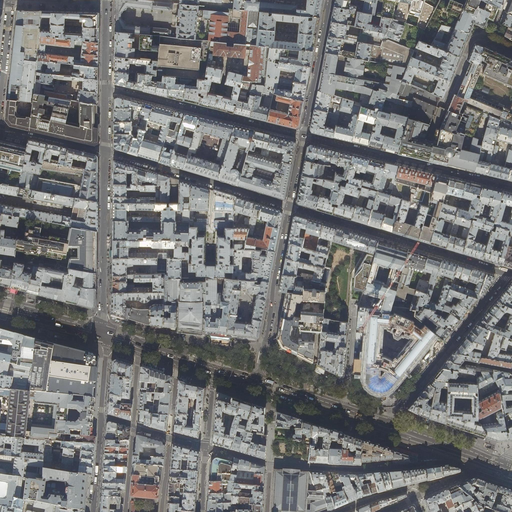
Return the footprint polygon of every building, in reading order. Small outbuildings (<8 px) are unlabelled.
[(142,0),(114,0),(115,9),(116,9),(116,11),(115,11),(115,13),(116,13),(116,15),(116,17),(115,16),(115,18),(115,20),(115,27),(115,32),(133,33),(140,34),(152,35),(156,36),(160,36),(170,37),(171,31),(168,31),(168,30),(151,28),(151,27),(146,27),(126,25),(125,23),(125,22),(123,21),(122,20),(121,19),(122,18),(122,17),(121,17),(121,16),(121,15),(121,13),(122,13),(123,12),(122,12),(122,11),(124,10),(126,9),(126,8),(128,6),(148,8),(153,9),(153,8),(170,10),(170,9),(173,9),(174,3),(142,0)] [(179,0),(180,4),(198,5),(199,0),(222,2),(221,0),(233,0),(233,9),(244,10),(245,0),(179,0)] [(322,0),(245,0),(244,10),(248,10),(319,17),(322,4),(322,0)] [(391,18),(394,19),(400,1),(392,0),(334,0),(333,6),(375,15),(381,16),(391,18)] [(424,2),(424,0),(392,0),(400,1),(394,19),(398,20),(406,23),(408,13),(420,17),(417,27),(424,29),(435,9),(436,8),(424,2)] [(424,29),(422,33),(434,40),(441,25),(459,29),(469,33),(471,27),(473,23),(484,27),(488,18),(493,20),(495,15),(498,7),(484,1),(481,0),(449,0),(445,11),(448,13),(448,14),(449,17),(450,17),(447,23),(437,19),(441,11),(435,9),(424,29)] [(198,5),(180,4),(180,9),(179,9),(179,15),(177,15),(176,26),(177,26),(177,33),(178,33),(177,38),(196,40),(197,33),(196,33),(197,29),(197,28),(197,27),(197,19),(198,19),(198,17),(203,18),(203,17),(204,10),(199,9),(199,5),(198,5)] [(375,15),(333,6),(332,14),(331,21),(349,25),(361,27),(385,33),(391,18),(381,16),(379,25),(370,24),(370,20),(374,20),(375,15)] [(229,12),(204,10),(203,17),(206,17),(206,20),(211,20),(209,41),(211,41),(242,44),(245,45),(246,39),(247,27),(248,10),(244,10),(233,9),(232,16),(241,17),(240,33),(228,31),(229,12)] [(38,60),(40,36),(41,30),(41,24),(39,24),(40,11),(30,11),(17,10),(13,52),(8,99),(19,100),(20,100),(33,102),(34,95),(35,81),(36,78),(36,74),(36,72),(38,60)] [(317,27),(319,17),(248,10),(247,27),(274,30),(275,20),(299,22),(298,32),(316,34),(317,27)] [(51,17),(50,24),(64,25),(65,17),(80,18),(80,21),(83,21),(83,26),(99,27),(99,21),(99,12),(50,11),(42,11),(42,16),(51,17)] [(511,15),(504,12),(500,22),(508,26),(511,28),(511,15)] [(349,25),(331,21),(329,28),(328,36),(365,43),(367,34),(380,37),(381,38),(382,39),(382,40),(382,42),(382,41),(386,40),(388,37),(398,40),(404,25),(398,22),(398,20),(394,19),(391,18),(385,33),(361,27),(359,36),(348,34),(348,35),(345,34),(346,29),(349,30),(349,25)] [(64,25),(50,24),(50,31),(41,30),(40,36),(55,37),(55,35),(59,35),(59,38),(85,41),(85,38),(89,38),(89,41),(98,42),(98,35),(99,27),(83,26),(82,34),(64,33),(64,25)] [(469,33),(459,29),(441,25),(434,40),(431,46),(459,57),(465,42),(469,33)] [(273,40),(274,30),(247,27),(246,39),(245,45),(266,46),(313,51),(314,42),(316,34),(298,32),(297,42),(273,40)] [(132,38),(133,33),(115,32),(115,39),(115,46),(132,48),(132,40),(134,40),(134,38),(132,38)] [(151,44),(152,35),(140,34),(139,49),(158,51),(160,36),(156,36),(155,45),(151,44)] [(59,38),(55,37),(40,36),(38,60),(61,62),(71,63),(98,66),(98,52),(98,42),(89,41),(85,41),(59,38)] [(207,63),(211,41),(209,41),(196,40),(177,38),(170,37),(160,36),(158,51),(158,60),(156,75),(157,75),(168,76),(185,78),(194,78),(197,79),(205,79),(207,63)] [(365,43),(328,36),(326,44),(325,52),(337,55),(347,57),(364,60),(389,65),(407,68),(409,64),(413,52),(413,51),(414,50),(400,44),(388,40),(386,40),(382,41),(382,42),(380,46),(365,43)] [(231,98),(217,94),(213,108),(217,108),(226,111),(233,113),(238,96),(239,90),(241,83),(258,85),(262,85),(263,76),(265,60),(266,46),(245,45),(242,44),(211,41),(207,63),(215,66),(216,62),(212,61),(213,54),(245,57),(245,53),(250,53),(248,76),(243,76),(243,75),(239,74),(240,71),(234,69),(233,72),(228,71),(225,84),(234,86),(231,98)] [(431,46),(419,41),(414,50),(413,51),(413,52),(409,64),(449,80),(453,71),(459,57),(431,46)] [(468,61),(470,62),(482,66),(483,64),(480,63),(479,61),(480,60),(483,61),(482,62),(483,62),(485,58),(480,55),(484,47),(479,45),(475,44),(474,46),(470,54),(468,61)] [(134,48),(132,48),(115,46),(115,51),(114,56),(133,58),(134,48)] [(265,60),(310,66),(311,59),(313,51),(266,46),(265,60)] [(510,58),(484,47),(480,55),(485,58),(483,62),(483,64),(482,66),(479,72),(480,73),(511,86),(511,69),(506,67),(510,58)] [(337,60),(337,55),(325,52),(323,63),(321,72),(334,74),(335,69),(337,60)] [(141,59),(133,58),(114,56),(114,63),(114,71),(129,72),(130,63),(136,63),(136,64),(137,65),(145,65),(144,74),(145,74),(156,75),(158,60),(150,60),(141,59)] [(345,71),(344,76),(361,80),(362,75),(363,75),(364,72),(369,73),(370,70),(364,68),(365,65),(363,65),(364,60),(347,57),(346,62),(344,71),(345,71)] [(59,74),(61,62),(38,60),(36,72),(42,72),(43,63),(47,63),(48,64),(48,69),(46,69),(46,73),(59,74)] [(308,76),(310,66),(265,60),(263,76),(278,78),(281,67),(296,70),(294,81),(306,84),(308,76)] [(482,66),(470,62),(466,72),(461,86),(457,95),(468,100),(470,94),(472,91),(473,87),(474,85),(479,72),(482,66)] [(98,72),(98,66),(71,63),(71,67),(74,67),(74,68),(78,69),(78,68),(80,68),(80,69),(80,72),(78,73),(72,72),(72,76),(98,79),(98,72)] [(223,67),(215,66),(207,63),(205,79),(198,104),(206,106),(213,108),(217,94),(208,92),(211,80),(220,82),(223,67)] [(449,80),(409,64),(407,68),(405,73),(402,80),(425,90),(427,86),(411,80),(414,73),(432,80),(428,91),(440,97),(442,98),(445,90),(449,80)] [(384,84),(361,80),(374,87),(397,94),(402,80),(395,79),(396,74),(402,75),(402,72),(405,73),(407,68),(389,65),(384,84)] [(130,72),(129,72),(114,71),(114,77),(114,83),(115,83),(130,87),(143,90),(145,74),(144,74),(136,73),(135,82),(130,82),(130,81),(129,81),(128,81),(129,74),(130,74),(130,72)] [(46,73),(42,72),(36,72),(36,74),(41,74),(40,79),(36,78),(35,81),(54,85),(55,77),(57,77),(57,78),(79,80),(83,80),(83,86),(77,85),(77,89),(98,93),(98,85),(98,79),(72,76),(59,74),(46,73)] [(318,90),(334,95),(335,90),(331,89),(333,77),(348,80),(346,90),(362,93),(361,94),(359,103),(361,103),(368,106),(374,87),(361,80),(344,76),(334,74),(321,72),(318,90)] [(157,75),(156,75),(145,74),(143,90),(148,92),(155,93),(156,81),(151,81),(152,78),(157,79),(157,78),(157,75)] [(167,96),(168,76),(157,75),(157,78),(162,78),(162,81),(156,81),(155,93),(160,94),(167,96)] [(167,96),(174,98),(183,100),(185,78),(168,76),(167,96)] [(262,85),(267,89),(268,86),(270,87),(269,90),(273,93),(303,101),(305,93),(306,84),(294,81),(278,78),(263,76),(262,85)] [(194,80),(194,78),(185,78),(183,100),(190,102),(198,104),(205,79),(197,79),(196,86),(187,85),(187,83),(193,80),(194,80)] [(425,90),(402,80),(397,94),(395,98),(412,102),(397,153),(405,155),(411,156),(417,158),(424,159),(439,163),(462,168),(474,171),(477,161),(475,160),(475,157),(478,158),(481,146),(477,144),(478,139),(472,137),(456,130),(460,119),(457,118),(458,114),(448,110),(443,108),(439,106),(439,108),(436,107),(438,102),(440,97),(428,91),(425,90)] [(54,90),(54,85),(35,81),(34,95),(73,101),(80,102),(98,104),(98,98),(98,93),(77,89),(76,89),(76,90),(79,91),(77,99),(74,99),(75,95),(73,95),(62,93),(40,89),(40,86),(45,87),(44,88),(54,90)] [(250,117),(258,85),(241,83),(239,90),(250,93),(249,95),(250,95),(248,103),(239,100),(239,99),(238,99),(239,97),(238,96),(233,113),(242,115),(250,117)] [(273,93),(269,90),(267,89),(262,85),(258,85),(250,117),(258,118),(267,121),(273,93)] [(395,98),(397,94),(374,87),(368,106),(375,108),(378,109),(377,111),(368,146),(376,147),(381,149),(385,135),(380,134),(380,133),(379,133),(381,124),(383,125),(383,124),(387,125),(390,114),(381,111),(384,100),(394,102),(395,98)] [(341,103),(342,98),(334,95),(318,90),(316,99),(314,109),(327,112),(331,96),(332,96),(332,99),(337,101),(337,102),(341,103)] [(295,128),(298,126),(300,118),(303,101),(273,93),(267,121),(281,124),(295,128)] [(457,95),(454,94),(451,103),(448,110),(458,114),(462,115),(463,113),(459,112),(460,110),(463,111),(468,100),(457,95)] [(481,116),(489,118),(482,141),(483,141),(494,146),(486,174),(499,178),(508,180),(511,163),(511,110),(510,110),(504,108),(499,106),(470,94),(468,100),(463,111),(463,113),(462,115),(460,119),(456,130),(472,137),(481,116)] [(80,125),(68,123),(73,101),(34,95),(33,102),(29,129),(51,134),(63,137),(94,144),(97,142),(97,125),(98,114),(98,104),(80,102),(80,125)] [(132,109),(132,108),(132,107),(130,107),(132,100),(125,98),(117,96),(114,98),(114,113),(114,121),(130,122),(130,108),(132,109)] [(346,99),(342,98),(341,103),(340,105),(338,115),(333,137),(344,140),(351,141),(361,103),(359,103),(349,100),(348,102),(345,102),(346,99)] [(412,102),(395,98),(394,102),(393,103),(406,106),(403,116),(390,112),(390,114),(387,125),(397,128),(394,138),(385,135),(381,149),(390,151),(397,153),(412,102)] [(19,100),(8,99),(7,109),(6,114),(6,119),(10,125),(19,126),(29,129),(33,102),(20,100),(19,100)] [(142,103),(132,100),(130,107),(132,107),(132,108),(133,109),(135,109),(134,111),(133,116),(134,120),(136,118),(142,118),(144,118),(148,119),(153,105),(142,103)] [(377,111),(374,110),(375,108),(368,106),(361,103),(351,141),(360,144),(368,146),(377,111)] [(162,107),(153,105),(148,119),(137,155),(147,158),(158,161),(166,136),(174,110),(162,107)] [(334,114),(327,112),(314,109),(312,120),(310,129),(312,132),(323,134),(333,137),(338,115),(334,114)] [(177,139),(178,134),(185,113),(179,112),(174,110),(166,136),(177,139)] [(191,115),(185,113),(178,134),(184,136),(186,128),(194,131),(199,116),(191,115)] [(199,116),(194,131),(192,138),(190,147),(187,156),(183,169),(199,174),(218,179),(234,125),(216,121),(199,116)] [(137,155),(148,119),(144,118),(142,118),(138,131),(140,134),(138,138),(133,137),(130,134),(130,122),(114,121),(114,134),(114,146),(116,149),(121,150),(137,155)] [(244,127),(234,125),(218,179),(224,181),(232,183),(237,185),(248,151),(254,130),(244,127)] [(262,132),(254,130),(248,151),(253,152),(255,146),(257,146),(262,147),(261,154),(265,156),(270,134),(262,132)] [(192,138),(184,136),(178,134),(177,139),(175,146),(174,150),(169,165),(176,167),(183,169),(187,156),(176,153),(179,144),(190,147),(192,138)] [(270,134),(265,156),(268,157),(270,149),(276,150),(277,151),(278,151),(279,151),(280,151),(283,152),(282,161),(291,164),(293,152),(295,143),(293,140),(280,136),(270,134)] [(175,146),(177,139),(166,136),(158,161),(164,163),(169,165),(174,150),(170,149),(169,152),(170,152),(165,151),(167,144),(175,146)] [(26,164),(26,166),(23,165),(19,187),(25,188),(31,189),(36,190),(39,177),(41,168),(43,161),(47,143),(38,141),(28,139),(27,148),(24,163),(26,164)] [(483,141),(481,145),(481,146),(478,158),(477,161),(474,171),(481,173),(486,174),(494,146),(483,141)] [(12,145),(0,142),(0,183),(19,187),(23,165),(24,163),(27,148),(12,145)] [(43,161),(64,165),(68,148),(57,146),(47,143),(43,161)] [(306,151),(304,159),(315,162),(316,160),(315,159),(314,159),(314,158),(315,157),(317,158),(318,159),(318,161),(316,161),(316,162),(323,164),(327,148),(317,146),(310,144),(307,146),(306,151)] [(83,152),(68,148),(64,165),(71,166),(72,158),(87,161),(86,164),(82,163),(80,164),(80,166),(77,165),(77,167),(97,171),(97,168),(97,164),(97,160),(97,156),(97,155),(83,152)] [(334,150),(327,148),(323,164),(329,165),(331,165),(331,164),(330,164),(330,162),(337,163),(339,151),(334,150)] [(253,152),(248,151),(237,185),(257,191),(284,199),(285,199),(286,189),(289,176),(291,164),(282,161),(268,157),(265,156),(261,154),(253,152)] [(346,153),(339,151),(337,163),(337,164),(343,166),(342,172),(343,172),(343,174),(341,175),(335,173),(335,174),(333,181),(341,183),(342,181),(345,182),(345,179),(346,177),(353,154),(346,153)] [(360,156),(353,154),(346,177),(349,178),(348,180),(345,179),(345,182),(346,182),(347,182),(357,185),(360,186),(362,180),(353,177),(355,169),(364,172),(369,158),(360,156)] [(364,172),(362,180),(360,186),(361,187),(366,188),(366,185),(377,188),(385,162),(376,160),(369,158),(364,172)] [(315,162),(304,159),(303,167),(301,175),(313,177),(317,178),(324,179),(333,181),(335,174),(327,172),(329,165),(323,164),(316,162),(315,162)] [(114,160),(113,161),(113,172),(113,184),(127,184),(131,184),(137,184),(137,167),(120,162),(114,160)] [(64,165),(43,161),(41,168),(83,176),(81,186),(77,186),(77,185),(39,177),(36,190),(97,201),(97,186),(97,171),(77,167),(71,166),(64,165)] [(392,164),(385,162),(377,188),(376,191),(377,192),(381,193),(383,188),(386,178),(386,176),(393,178),(392,181),(390,182),(388,189),(392,190),(399,165),(392,164)] [(417,170),(399,165),(392,190),(391,194),(403,197),(402,199),(428,207),(437,175),(417,170)] [(141,168),(137,167),(137,184),(146,184),(146,170),(141,168)] [(151,171),(146,170),(146,184),(157,184),(157,173),(151,171)] [(127,184),(113,184),(113,193),(113,202),(170,203),(171,177),(167,176),(157,173),(157,184),(146,184),(137,184),(131,184),(131,186),(127,186),(127,184)] [(316,181),(312,180),(313,177),(301,175),(296,201),(298,203),(307,206),(316,209),(324,179),(317,178),(316,181)] [(442,176),(437,175),(428,207),(439,210),(449,178),(442,176)] [(179,180),(171,177),(170,203),(177,203),(179,203),(179,180)] [(457,180),(449,178),(439,210),(456,215),(458,208),(448,205),(451,194),(458,195),(457,197),(461,198),(465,182),(457,180)] [(332,213),(340,185),(341,183),(333,181),(324,179),(316,209),(324,211),(332,213)] [(184,181),(179,180),(179,203),(177,203),(177,210),(183,210),(182,212),(178,212),(178,221),(189,221),(190,203),(183,203),(183,196),(190,196),(190,183),(184,181)] [(357,185),(347,182),(346,182),(344,186),(340,185),(332,213),(341,216),(351,219),(360,190),(356,189),(357,185)] [(473,184),(465,182),(461,198),(460,199),(466,200),(467,198),(471,199),(468,211),(458,208),(456,215),(467,219),(468,217),(469,217),(470,216),(473,217),(475,210),(482,186),(473,184)] [(58,224),(71,226),(96,230),(98,231),(98,216),(97,201),(36,190),(31,189),(29,198),(73,206),(85,208),(84,212),(87,212),(86,221),(71,219),(72,217),(0,204),(0,191),(16,195),(17,195),(23,196),(24,196),(23,195),(25,188),(19,187),(0,183),(0,213),(2,213),(9,215),(12,215),(19,216),(31,219),(58,224)] [(190,183),(190,196),(190,203),(189,221),(189,227),(197,227),(202,228),(203,225),(208,225),(208,219),(197,219),(197,222),(194,222),(193,209),(208,210),(209,189),(202,187),(190,183)] [(492,188),(482,186),(475,210),(481,212),(484,203),(491,205),(488,215),(495,217),(502,191),(492,188)] [(377,192),(376,191),(366,188),(361,187),(360,190),(351,219),(359,222),(367,224),(377,192)] [(233,217),(233,196),(225,194),(215,191),(214,228),(225,228),(233,228),(233,224),(233,217)] [(511,193),(502,191),(495,217),(492,225),(495,226),(508,229),(511,230),(511,225),(511,193)] [(390,195),(381,193),(377,192),(367,224),(373,226),(380,228),(384,215),(375,212),(376,210),(385,212),(390,195)] [(392,232),(402,199),(390,195),(385,212),(384,215),(380,228),(384,229),(392,232)] [(244,199),(233,196),(233,217),(236,217),(238,212),(251,216),(255,203),(244,199)] [(405,236),(418,239),(428,207),(402,199),(392,232),(405,236)] [(177,203),(170,203),(113,202),(113,211),(112,220),(128,221),(146,221),(161,221),(177,221),(177,210),(177,203)] [(255,203),(251,216),(250,219),(247,234),(253,235),(257,218),(267,221),(262,240),(246,236),(245,239),(244,244),(242,244),(236,243),(236,239),(233,239),(233,249),(242,249),(261,250),(261,249),(274,251),(278,232),(282,214),(280,210),(268,207),(255,203)] [(429,243),(439,210),(428,207),(418,239),(423,241),(429,243)] [(429,243),(438,245),(446,248),(456,215),(439,210),(429,243)] [(488,215),(481,212),(475,210),(473,217),(472,220),(462,253),(471,256),(482,259),(486,245),(478,242),(481,231),(478,230),(479,227),(490,231),(492,225),(495,217),(488,215)] [(8,218),(9,215),(2,213),(1,224),(17,226),(19,216),(12,215),(12,218),(8,218)] [(306,229),(308,219),(302,217),(295,215),(293,216),(291,230),(288,242),(302,246),(304,238),(298,237),(300,227),(306,229)] [(454,250),(462,253),(472,220),(467,219),(456,215),(446,248),(454,250)] [(245,224),(233,224),(233,228),(233,239),(236,239),(245,239),(246,236),(247,234),(250,219),(246,218),(245,224)] [(58,224),(31,219),(30,225),(27,225),(24,240),(17,239),(15,250),(70,260),(70,262),(69,267),(83,270),(96,272),(96,266),(96,262),(96,255),(96,246),(96,239),(96,236),(96,230),(71,226),(69,235),(56,233),(58,224)] [(316,221),(308,219),(306,229),(304,238),(302,246),(316,250),(322,223),(316,221)] [(178,221),(177,221),(161,221),(161,230),(151,230),(149,230),(149,229),(148,228),(147,228),(141,228),(140,228),(140,229),(137,229),(137,230),(128,230),(128,221),(112,220),(112,230),(112,239),(122,239),(122,236),(128,236),(128,239),(161,239),(161,236),(167,236),(167,240),(175,240),(176,237),(180,237),(180,240),(189,240),(189,227),(189,221),(178,221)] [(331,244),(332,240),(336,227),(329,225),(322,223),(316,250),(328,254),(329,249),(331,244)] [(508,229),(495,226),(494,232),(490,231),(486,245),(482,259),(492,262),(502,265),(507,245),(509,235),(507,235),(508,234),(507,234),(507,233),(508,229)] [(197,227),(189,227),(189,240),(188,258),(188,278),(196,278),(201,277),(204,277),(206,277),(232,279),(233,249),(233,239),(233,228),(225,228),(224,235),(217,235),(216,262),(215,264),(212,264),(212,263),(208,263),(208,264),(206,264),(204,262),(204,235),(197,235),(197,227)] [(336,227),(332,240),(354,247),(367,251),(374,253),(377,243),(378,240),(368,237),(357,234),(336,227)] [(0,229),(0,252),(15,254),(15,250),(17,239),(4,237),(4,230),(0,229)] [(122,239),(112,239),(112,248),(112,257),(168,258),(173,258),(173,255),(168,255),(168,253),(130,252),(130,253),(128,253),(128,246),(130,245),(150,246),(152,247),(174,248),(174,258),(188,258),(189,240),(180,240),(175,240),(167,240),(161,239),(128,239),(122,239)] [(328,254),(316,250),(302,246),(288,242),(287,251),(285,257),(324,267),(325,264),(321,263),(323,259),(326,260),(328,254)] [(381,307),(380,310),(381,312),(389,313),(392,306),(394,299),(408,252),(399,250),(384,245),(377,243),(374,253),(363,290),(384,296),(381,307)] [(502,265),(511,267),(511,246),(507,245),(502,265)] [(271,267),(274,251),(261,249),(261,250),(242,249),(233,249),(232,279),(268,281),(271,267)] [(418,252),(409,249),(408,252),(394,299),(405,301),(407,292),(414,294),(416,289),(419,279),(422,269),(427,255),(418,252)] [(358,288),(363,290),(374,253),(367,251),(354,273),(353,289),(358,288)] [(434,257),(427,255),(422,269),(425,270),(431,272),(429,282),(419,279),(416,289),(426,293),(430,282),(434,283),(434,282),(436,274),(441,259),(434,257)] [(168,258),(112,257),(112,265),(112,275),(135,274),(135,272),(133,272),(133,270),(129,270),(127,270),(127,266),(133,265),(133,264),(146,264),(146,274),(164,273),(164,278),(176,278),(181,278),(188,278),(188,258),(174,258),(173,258),(168,258)] [(284,266),(282,274),(303,277),(303,279),(320,281),(325,283),(326,284),(331,269),(330,269),(324,267),(285,257),(284,266)] [(14,258),(14,262),(33,266),(45,268),(68,272),(68,268),(14,258)] [(14,262),(0,259),(0,283),(1,284),(11,287),(14,262)] [(426,293),(416,289),(414,294),(410,308),(413,308),(415,309),(418,309),(418,304),(428,307),(428,308),(435,310),(439,311),(441,312),(442,310),(442,309),(446,298),(449,288),(457,264),(449,261),(441,259),(436,274),(446,278),(445,278),(437,303),(430,302),(429,302),(429,303),(427,302),(433,285),(434,283),(430,282),(426,293)] [(31,273),(33,266),(14,262),(11,287),(18,288),(27,291),(31,273)] [(464,266),(457,264),(449,288),(463,293),(465,288),(457,285),(459,277),(468,280),(472,268),(464,266)] [(38,294),(45,268),(33,266),(31,273),(27,291),(33,292),(38,294)] [(80,286),(83,270),(69,267),(68,267),(68,268),(68,272),(65,300),(69,302),(78,304),(80,294),(78,294),(80,286)] [(65,300),(68,272),(45,268),(38,294),(51,297),(65,301),(65,300)] [(479,270),(472,268),(468,280),(466,284),(467,285),(468,283),(470,284),(471,281),(477,283),(474,291),(465,288),(463,293),(478,298),(480,295),(489,284),(494,278),(494,277),(494,275),(490,273),(479,270)] [(96,272),(83,270),(80,286),(81,286),(96,288),(96,281),(96,272)] [(164,273),(146,274),(135,274),(112,275),(111,284),(111,292),(164,291),(164,278),(164,273)] [(302,293),(303,279),(303,277),(282,274),(281,282),(279,291),(286,291),(302,293)] [(204,277),(204,281),(191,282),(191,280),(188,280),(188,282),(181,282),(181,278),(176,278),(176,298),(180,298),(180,301),(176,301),(175,327),(177,327),(178,327),(190,329),(202,330),(203,330),(205,330),(205,308),(203,308),(203,306),(205,306),(206,277),(204,277)] [(205,306),(221,306),(218,332),(226,333),(233,334),(239,334),(251,336),(258,337),(265,300),(268,281),(232,279),(206,277),(205,306)] [(164,278),(164,291),(163,299),(163,300),(167,300),(172,301),(176,301),(176,298),(176,278),(164,278)] [(325,294),(325,283),(320,281),(303,279),(302,293),(299,336),(297,354),(304,358),(313,362),(314,343),(312,342),(312,341),(309,341),(310,330),(320,331),(320,330),(321,318),(322,318),(324,295),(325,294)] [(511,280),(504,290),(496,299),(502,304),(504,305),(511,307),(511,280)] [(95,294),(96,288),(81,286),(80,286),(78,294),(80,294),(78,304),(85,305),(92,307),(95,305),(95,294)] [(478,298),(463,293),(449,288),(446,298),(450,299),(450,300),(451,295),(453,295),(461,298),(459,300),(454,298),(453,301),(457,302),(462,306),(463,305),(469,309),(473,304),(478,298)] [(124,317),(125,304),(125,298),(128,298),(129,299),(138,299),(141,302),(147,302),(147,301),(150,299),(163,299),(164,291),(111,292),(111,303),(111,305),(111,312),(113,313),(115,313),(124,317)] [(299,336),(302,293),(286,291),(285,297),(283,306),(282,311),(282,312),(279,328),(277,337),(278,339),(281,346),(283,347),(297,354),(299,336)] [(448,305),(450,299),(446,298),(442,309),(450,311),(460,320),(464,314),(469,309),(463,305),(462,306),(457,302),(454,306),(453,305),(452,306),(448,305)] [(487,311),(492,315),(493,315),(498,318),(507,321),(511,322),(511,307),(504,305),(502,307),(500,305),(502,304),(496,299),(492,305),(487,311)] [(176,301),(172,301),(172,304),(167,304),(167,300),(163,300),(163,304),(163,326),(169,327),(175,327),(176,301)] [(150,324),(149,309),(139,309),(125,304),(124,317),(128,318),(135,320),(147,324),(150,324)] [(163,326),(163,304),(157,304),(154,304),(149,307),(149,309),(150,324),(157,325),(163,326)] [(434,312),(435,310),(428,308),(428,307),(418,304),(418,309),(415,309),(414,314),(416,316),(421,321),(425,316),(437,325),(432,330),(436,334),(444,340),(447,336),(451,331),(438,320),(440,315),(441,312),(439,311),(438,315),(434,312)] [(205,306),(205,308),(205,330),(205,331),(206,331),(208,331),(218,332),(221,306),(205,306)] [(413,320),(393,312),(393,314),(389,313),(381,312),(380,310),(367,309),(367,310),(366,319),(364,346),(362,371),(362,375),(362,378),(363,382),(365,385),(367,388),(371,391),(375,392),(376,393),(378,393),(380,393),(383,393),(386,392),(390,390),(393,388),(394,387),(395,385),(404,374),(434,337),(433,337),(436,334),(432,330),(421,321),(416,316),(413,320)] [(450,311),(442,309),(442,310),(449,312),(445,317),(440,315),(438,320),(451,331),(455,326),(460,320),(450,311)] [(492,315),(487,311),(482,316),(476,324),(488,329),(504,335),(508,337),(511,338),(511,335),(511,322),(507,321),(505,328),(503,329),(496,326),(495,322),(498,318),(493,315),(492,315)] [(124,317),(115,313),(113,317),(127,322),(128,318),(124,317)] [(320,331),(317,364),(319,365),(326,368),(332,371),(336,373),(339,346),(345,346),(346,335),(347,322),(333,320),(330,319),(330,318),(322,318),(321,318),(320,330),(320,331)] [(486,335),(488,329),(476,324),(471,331),(465,337),(471,342),(472,340),(483,343),(485,337),(482,336),(483,334),(486,335)] [(0,361),(32,369),(35,339),(24,337),(24,336),(20,335),(15,333),(15,334),(10,332),(1,330),(0,329),(0,361)] [(504,335),(488,329),(486,335),(485,337),(483,343),(481,348),(480,352),(479,356),(480,356),(511,361),(511,355),(505,354),(498,353),(500,347),(504,335)] [(224,343),(225,339),(230,340),(232,337),(233,336),(233,334),(226,333),(218,332),(208,331),(208,334),(210,337),(210,342),(217,343),(224,343)] [(507,339),(508,337),(504,335),(500,347),(505,349),(507,342),(511,344),(511,338),(511,339),(510,339),(509,340),(508,339),(507,339)] [(471,342),(465,337),(459,344),(453,352),(479,356),(480,352),(470,350),(473,346),(479,348),(479,349),(480,349),(480,348),(481,348),(483,343),(472,340),(471,342)] [(31,381),(30,392),(69,396),(94,398),(95,384),(96,375),(95,358),(93,354),(90,353),(66,347),(53,344),(46,342),(35,339),(32,369),(31,381)] [(344,359),(345,346),(339,346),(336,373),(338,374),(340,375),(343,373),(344,359)] [(480,356),(479,356),(453,352),(449,357),(448,358),(454,362),(460,363),(463,359),(465,358),(472,360),(471,365),(475,366),(475,365),(476,361),(479,361),(480,356)] [(118,356),(117,360),(124,362),(132,365),(133,361),(118,356)] [(511,361),(480,356),(479,361),(476,361),(475,365),(479,366),(480,362),(511,367),(511,361)] [(459,365),(460,363),(454,362),(448,358),(446,362),(441,367),(457,370),(455,380),(459,380),(459,377),(463,377),(463,379),(465,379),(465,380),(477,381),(476,371),(474,372),(475,366),(471,365),(465,364),(464,366),(459,365)] [(112,368),(111,375),(122,379),(121,398),(121,399),(124,399),(129,400),(130,400),(130,399),(133,369),(133,365),(132,365),(124,362),(117,360),(115,360),(112,362),(112,368)] [(0,375),(31,381),(32,369),(0,361),(0,375)] [(326,368),(319,365),(316,371),(329,377),(332,371),(326,368)] [(511,372),(475,366),(474,372),(476,371),(477,381),(477,419),(483,429),(485,434),(485,436),(497,440),(507,439),(505,428),(504,423),(503,415),(500,393),(511,392),(511,372)] [(438,371),(433,376),(437,378),(447,379),(449,377),(451,377),(451,380),(455,380),(457,370),(441,367),(438,371)] [(141,368),(140,375),(139,382),(139,390),(141,390),(140,393),(147,393),(154,394),(155,384),(148,383),(150,371),(145,369),(141,368)] [(170,397),(172,377),(165,375),(162,374),(150,371),(148,383),(155,384),(154,394),(153,399),(159,400),(158,411),(158,414),(154,414),(154,411),(152,411),(151,427),(157,429),(167,432),(168,415),(170,397)] [(342,381),(344,373),(343,373),(340,375),(338,374),(336,373),(333,379),(340,382),(342,381)] [(0,389),(30,392),(31,381),(0,375),(0,389)] [(110,386),(109,395),(121,398),(122,379),(111,375),(110,386)] [(448,379),(447,379),(437,378),(433,376),(431,379),(429,382),(435,387),(433,398),(432,399),(438,400),(440,389),(440,387),(444,387),(447,387),(448,380),(448,379)] [(177,391),(175,415),(174,432),(186,435),(198,439),(201,418),(201,412),(203,412),(204,402),(205,389),(192,385),(190,384),(180,381),(178,380),(177,391)] [(455,380),(451,380),(448,380),(447,387),(447,402),(446,423),(454,425),(473,432),(485,436),(485,434),(483,429),(477,419),(477,381),(465,380),(459,380),(455,380)] [(424,388),(419,394),(422,397),(428,397),(431,397),(433,398),(435,387),(429,382),(424,388)] [(0,436),(45,441),(45,440),(64,442),(69,396),(30,392),(0,389),(0,436)] [(511,392),(500,393),(503,415),(508,413),(511,410),(511,392)] [(146,426),(151,427),(152,411),(153,399),(154,394),(147,393),(146,401),(148,401),(147,406),(146,406),(146,404),(144,403),(143,411),(139,411),(137,422),(144,424),(144,425),(146,426)] [(140,393),(139,411),(143,411),(144,403),(146,404),(146,401),(147,393),(140,393)] [(217,397),(216,401),(231,406),(232,398),(224,396),(217,393),(217,397)] [(411,405),(408,408),(412,411),(417,413),(419,394),(411,405)] [(427,399),(428,397),(422,397),(419,394),(417,413),(421,415),(422,415),(429,417),(432,402),(430,402),(430,404),(429,403),(428,403),(428,402),(430,400),(429,399),(427,399)] [(130,421),(131,421),(133,399),(130,399),(130,400),(129,400),(131,403),(131,405),(126,405),(126,403),(124,403),(124,399),(121,399),(121,398),(109,395),(108,401),(108,410),(107,414),(115,417),(124,420),(130,421)] [(94,398),(69,396),(64,442),(70,443),(71,435),(91,437),(92,419),(94,398)] [(216,408),(214,426),(213,445),(222,447),(231,450),(235,437),(237,432),(239,424),(240,421),(248,423),(253,405),(248,403),(239,400),(232,398),(231,406),(216,401),(216,408)] [(447,402),(438,400),(432,399),(432,402),(429,417),(432,418),(436,419),(446,423),(447,402)] [(254,406),(253,405),(248,423),(247,426),(245,432),(252,434),(257,434),(263,435),(264,423),(265,409),(254,406)] [(412,411),(408,408),(406,412),(420,418),(421,415),(417,413),(412,411)] [(511,410),(508,413),(503,415),(504,423),(505,428),(511,424),(511,410)] [(294,429),(295,430),(302,430),(302,424),(303,421),(302,421),(293,418),(289,417),(276,413),(276,416),(276,421),(275,428),(290,429),(290,428),(289,427),(290,425),(294,426),(294,429)] [(304,437),(311,437),(312,424),(304,422),(303,421),(302,424),(302,430),(295,430),(295,436),(293,436),(293,441),(297,441),(304,442),(304,437)] [(106,429),(106,433),(116,433),(117,425),(117,424),(114,424),(109,422),(107,424),(106,429)] [(234,451),(239,452),(245,432),(247,426),(239,424),(237,432),(241,433),(239,438),(235,437),(231,450),(234,451)] [(312,464),(315,464),(316,453),(314,452),(314,448),(316,448),(317,437),(318,426),(313,425),(312,424),(311,437),(310,445),(308,463),(312,464)] [(124,427),(117,425),(116,433),(116,436),(119,436),(119,439),(116,439),(115,441),(129,442),(130,435),(130,429),(124,427)] [(325,464),(328,464),(329,449),(330,442),(331,434),(332,431),(319,427),(318,426),(317,437),(321,437),(319,450),(316,450),(316,453),(315,464),(318,464),(325,464)] [(340,446),(342,446),(343,435),(338,433),(332,431),(331,434),(330,442),(331,442),(331,441),(335,441),(335,443),(337,443),(338,444),(341,444),(340,446)] [(263,435),(257,434),(252,434),(245,432),(239,452),(250,455),(265,459),(266,444),(266,436),(263,435)] [(106,438),(105,441),(115,441),(116,439),(116,436),(116,433),(106,433),(106,438)] [(71,435),(70,443),(95,445),(96,441),(96,437),(91,437),(71,435)] [(133,453),(133,456),(139,457),(152,457),(164,458),(165,452),(165,445),(164,445),(163,444),(163,443),(163,442),(152,439),(143,437),(137,435),(136,436),(136,439),(135,450),(135,452),(133,453)] [(341,449),(340,465),(350,465),(360,466),(361,463),(363,441),(353,438),(351,437),(343,435),(342,446),(341,449)] [(45,446),(45,441),(0,436),(0,455),(43,461),(44,454),(45,446)] [(70,443),(64,442),(45,440),(45,441),(45,446),(74,451),(81,452),(94,454),(95,449),(95,445),(70,443)] [(379,461),(392,460),(392,451),(377,446),(363,441),(361,463),(365,462),(379,461)] [(171,457),(170,471),(188,471),(198,472),(198,462),(199,452),(186,448),(173,445),(171,457)] [(94,457),(94,454),(81,452),(81,456),(74,455),(74,451),(45,446),(44,454),(94,461),(94,457)] [(333,465),(340,465),(341,449),(329,449),(328,464),(333,465)] [(403,463),(417,462),(417,459),(401,454),(392,451),(392,460),(393,464),(403,463)] [(93,464),(94,461),(44,454),(43,461),(51,462),(52,462),(52,458),(62,459),(61,464),(71,465),(73,465),(73,461),(80,462),(79,466),(80,466),(93,468),(93,464)] [(43,467),(43,461),(0,455),(0,474),(18,477),(42,481),(43,468),(43,467)] [(133,460),(132,465),(160,466),(163,466),(164,463),(164,458),(152,457),(152,459),(150,459),(150,460),(147,460),(139,459),(139,457),(133,456),(133,460)] [(211,464),(210,470),(223,469),(223,476),(223,482),(229,482),(233,462),(231,461),(221,459),(219,458),(212,463),(211,464)] [(234,460),(233,462),(229,482),(235,482),(235,479),(240,460),(237,459),(234,458),(234,460)] [(240,460),(235,479),(250,480),(252,463),(246,462),(240,460)] [(50,470),(51,462),(43,461),(43,467),(43,468),(50,470)] [(252,463),(250,480),(255,481),(255,476),(264,477),(264,467),(255,464),(252,463)] [(70,472),(71,465),(61,464),(60,471),(70,472)] [(131,475),(133,476),(160,477),(160,472),(160,466),(132,465),(132,471),(131,475)] [(93,472),(93,468),(80,466),(79,470),(74,470),(74,473),(87,475),(92,476),(93,472)] [(102,476),(102,484),(125,485),(126,476),(127,468),(103,467),(102,476)] [(440,467),(423,469),(426,481),(434,479),(449,475),(459,473),(460,472),(459,470),(458,469),(448,467),(446,467),(440,467)] [(42,481),(18,477),(13,498),(24,500),(26,501),(57,507),(84,511),(85,504),(86,486),(87,475),(74,473),(70,472),(60,471),(50,470),(43,468),(42,481)] [(423,469),(400,471),(404,486),(416,483),(426,481),(423,469)] [(317,511),(327,509),(322,490),(321,490),(316,491),(314,485),(312,483),(310,473),(308,472),(299,471),(283,470),(274,470),(272,498),(271,511),(317,511)] [(170,474),(169,477),(180,478),(188,479),(188,471),(170,471),(170,474)] [(197,485),(198,472),(188,471),(188,479),(180,478),(180,484),(186,484),(186,486),(183,485),(183,489),(180,488),(179,493),(196,494),(197,485)] [(393,472),(387,472),(391,490),(397,488),(404,486),(400,471),(393,472)] [(336,473),(329,472),(328,472),(323,472),(323,473),(328,489),(335,509),(342,506),(348,503),(343,490),(335,492),(331,481),(333,481),(335,487),(341,485),(336,473)] [(382,473),(379,473),(385,491),(388,490),(391,490),(387,472),(382,473)] [(317,473),(310,473),(312,483),(314,485),(319,483),(320,484),(321,485),(322,485),(323,487),(320,488),(321,490),(322,490),(328,489),(323,473),(317,473)] [(341,474),(336,473),(341,485),(343,490),(348,503),(352,502),(357,499),(347,474),(341,474)] [(375,473),(372,474),(378,492),(378,493),(381,492),(385,491),(379,473),(375,473)] [(13,498),(18,477),(0,474),(0,506),(3,507),(12,508),(13,498)] [(351,474),(347,474),(357,499),(360,498),(363,497),(367,496),(371,495),(367,482),(365,474),(362,475),(357,475),(351,474)] [(369,474),(365,474),(367,482),(371,495),(374,493),(378,492),(372,474),(369,474)] [(132,483),(131,496),(158,499),(158,493),(160,477),(133,476),(132,483)] [(264,478),(264,477),(255,476),(255,481),(250,480),(235,479),(235,482),(234,484),(263,487),(264,478)] [(477,492),(487,483),(486,482),(474,479),(471,480),(465,483),(477,492)] [(209,488),(208,494),(223,494),(223,493),(223,492),(222,492),(222,485),(227,486),(227,494),(233,494),(234,490),(234,484),(235,482),(229,482),(223,482),(209,482),(209,488)] [(168,490),(168,497),(179,498),(179,493),(180,488),(180,484),(169,483),(168,490)] [(490,510),(493,503),(477,492),(465,483),(458,486),(456,487),(465,495),(468,497),(470,499),(472,496),(473,497),(474,497),(475,497),(478,501),(476,504),(478,505),(484,507),(490,510)] [(497,492),(498,487),(493,485),(487,483),(477,492),(493,503),(497,492)] [(263,490),(263,487),(234,484),(234,490),(239,491),(240,491),(241,489),(252,490),(252,492),(263,493),(263,490)] [(465,495),(456,487),(455,487),(450,489),(447,489),(448,491),(455,509),(462,505),(467,503),(472,501),(470,499),(468,497),(466,498),(464,496),(465,495)] [(511,491),(501,487),(498,487),(497,492),(511,498),(511,491)] [(331,510),(335,509),(328,489),(322,490),(327,509),(328,511),(331,510)] [(448,491),(447,489),(437,494),(436,494),(424,500),(427,509),(428,511),(440,511),(439,510),(440,510),(438,504),(444,501),(448,511),(455,511),(455,509),(448,491)] [(239,493),(239,491),(234,490),(233,494),(233,497),(238,497),(249,498),(249,494),(239,493)] [(262,499),(263,493),(252,492),(251,494),(253,494),(253,498),(251,498),(250,498),(250,505),(256,505),(262,506),(262,499)] [(511,498),(497,492),(493,503),(511,511),(511,506),(511,498)] [(194,511),(195,503),(196,494),(179,493),(179,498),(178,505),(178,511),(189,511),(194,511)] [(227,494),(223,494),(208,494),(208,498),(208,502),(217,501),(216,504),(231,503),(232,497),(233,497),(233,494),(227,494)] [(121,498),(121,497),(101,497),(100,507),(99,511),(122,511),(123,507),(123,504),(121,498)] [(249,511),(250,505),(250,498),(249,498),(238,497),(238,504),(238,506),(237,509),(241,509),(241,511),(237,511),(249,511)] [(395,502),(397,501),(395,497),(393,498),(390,499),(387,499),(388,505),(395,502)] [(12,508),(15,509),(14,511),(55,511),(57,507),(26,501),(26,503),(35,504),(33,511),(28,511),(27,511),(26,511),(25,511),(22,511),(24,500),(13,498),(12,508)] [(386,506),(388,505),(387,499),(384,500),(379,502),(380,509),(386,506)] [(206,511),(230,511),(230,510),(231,510),(231,503),(216,504),(217,501),(208,502),(206,511)] [(482,511),(484,507),(478,505),(476,504),(472,501),(467,503),(462,505),(463,511),(482,511)] [(373,511),(377,510),(380,509),(379,502),(376,502),(369,505),(370,511),(373,511)] [(510,511),(511,511),(493,503),(490,510),(496,511),(510,511)]
